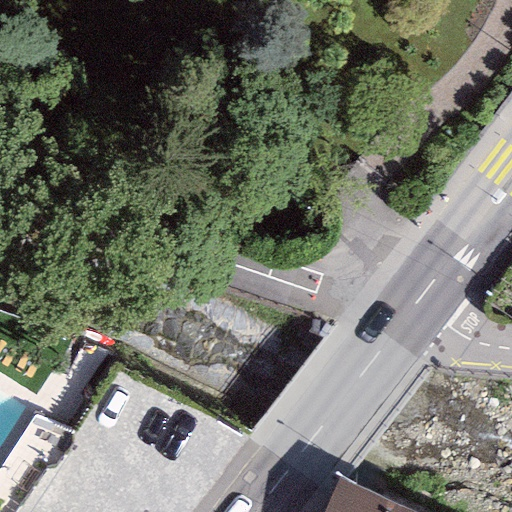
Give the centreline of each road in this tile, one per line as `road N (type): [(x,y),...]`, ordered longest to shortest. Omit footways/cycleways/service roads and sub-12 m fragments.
road 1 (secondary): [(250,511),(398,319)]
road 2 (secondary): [(398,319),(511,176)]
